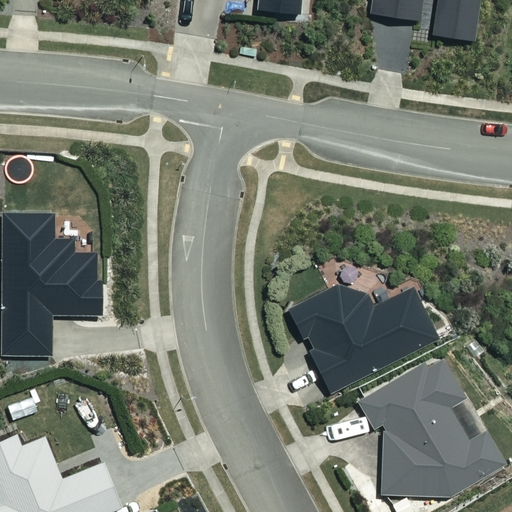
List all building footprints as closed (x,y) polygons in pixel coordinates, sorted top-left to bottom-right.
[(252,0),(251,8),(302,15),(304,0),(252,0)] [(372,0),(370,15),(419,23),(423,0),(438,0),(433,37),(473,43),(480,0),(372,0)] [(52,213),(1,214),(2,354),(50,353),(50,311),(99,310),(99,252),(72,252),(72,239),(52,239),(52,213)] [(352,286),(332,284),(288,306),(326,385),(433,333),(411,286),(372,305),(352,286)] [(479,432),(439,354),(355,397),(368,423),(380,425),(377,487),(389,511),(418,511),(438,503),(438,494),(501,462),(484,429),(479,432)] [(65,481),(46,437),(24,447),(20,438),(0,446),(0,511),(126,511),(104,463),(65,481)]
